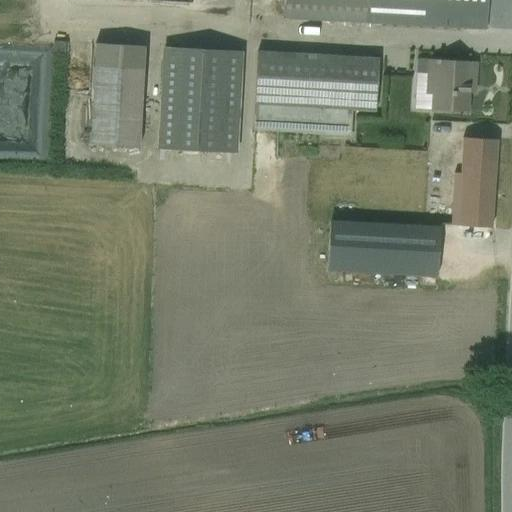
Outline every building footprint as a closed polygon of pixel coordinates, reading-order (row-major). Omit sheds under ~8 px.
[(474,0),(282,0),(281,24),(473,34),(474,0)] [(147,48),(89,47),(88,142),(146,143),(147,48)] [(243,52),(166,50),(163,150),(239,153),(243,52)] [(387,56),(263,54),(262,116),(387,118),(387,56)] [(421,111),(470,114),(473,61),(424,58),(421,111)] [(458,219),(495,220),(498,136),(461,135),(458,219)] [(404,205),(427,205),(428,162),(406,161),(404,205)] [(442,223),(335,219),(333,270),(440,275),(442,223)]
